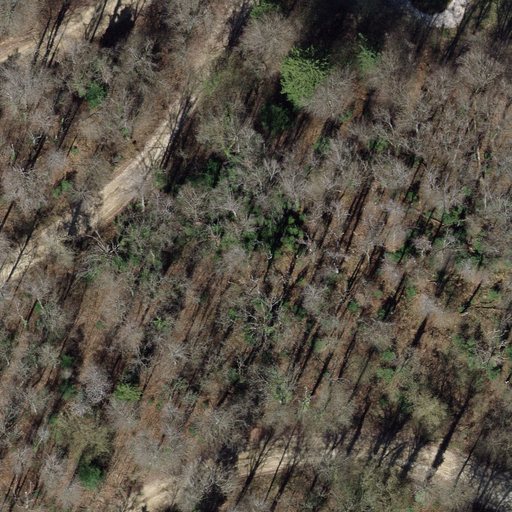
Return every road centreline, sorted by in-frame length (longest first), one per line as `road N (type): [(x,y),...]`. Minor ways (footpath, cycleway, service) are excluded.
road 1 (track): [(114,511),(137,496),(276,446),(418,448),(511,502)]
road 2 (track): [(244,0),(175,123),(101,204),(0,270)]
road 3 (track): [(0,67),(124,0)]
